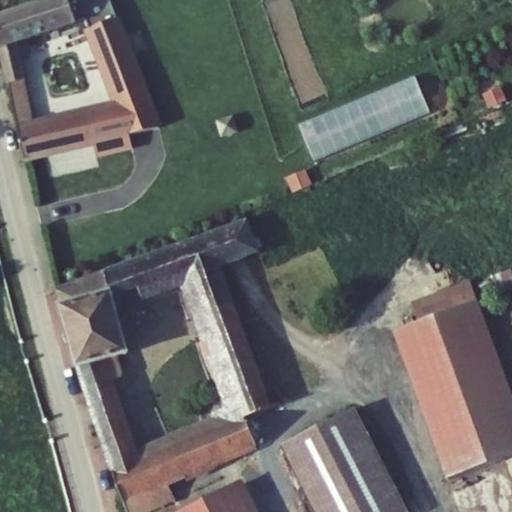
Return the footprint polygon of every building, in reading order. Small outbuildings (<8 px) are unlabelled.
[(148,72),(117,0),(19,0),(0,7),(0,15),(9,58),(27,55),(23,35),(90,12),(118,83),(148,72)] [(9,58),(14,78),(31,73),(27,55),(9,58)] [(116,101),(123,125),(163,109),(148,72),(118,83),(124,98),(116,101)] [(14,78),(29,148),(123,125),(116,101),(83,111),(82,106),(69,109),(68,105),(40,113),(31,73),(14,78)] [(298,122),(313,161),(432,116),(416,76),(298,122)] [(250,213),(58,284),(120,511),(123,511),(172,499),(169,480),(244,447),(234,417),(268,404),(226,262),(265,248),(250,213)] [(387,331),(434,478),(511,453),(511,428),(475,303),(387,331)] [(386,511),(344,414),(267,447),(294,511),(386,511)] [(222,511),(213,491),(163,511),(222,511)]
